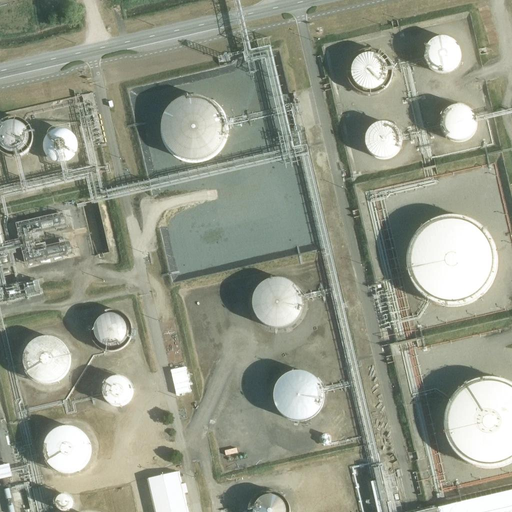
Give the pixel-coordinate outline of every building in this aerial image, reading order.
[(478,511),(511,504),(511,493),(429,511),(390,511),(383,480),(299,104),(287,105),(273,38),(252,42),(243,0),(230,0),(247,74),(259,71),(257,62),(262,61),(263,66),(267,71),(281,129),(283,128),(285,137),(277,139),(280,142),(279,146),(281,146),(282,150),(285,162),(286,169),(302,166),(351,381),(323,388),(318,380),(313,376),(308,373),(299,372),(293,373),(287,374),(281,379),(277,384),(275,390),(275,400),(277,408),(281,415),(288,419),(294,422),(303,421),(312,419),(318,414),(322,407),(324,399),(324,393),(352,387),(370,466),(372,465),(377,482),(383,511),(478,511)] [(460,60),(461,56),(460,53),(459,50),(458,47),(456,44),(453,42),(450,40),(447,39),(444,38),(440,38),(437,39),(434,41),(431,43),(428,46),(426,49),(425,52),(425,56),(425,59),(426,62),(427,66),(429,68),(432,71),(435,73),(438,74),(441,74),(445,74),(448,73),(452,71),(455,70),(457,66),(459,64),(460,60)] [(388,77),(388,73),(388,69),(387,66),(385,63),(383,60),(380,58),(377,56),(374,55),(371,55),(367,55),(364,56),(361,58),(358,60),(356,63),(354,66),(353,69),(353,73),(353,76),(354,79),(355,82),(357,85),(359,87),(362,89),(365,90),(369,91),(373,90),(376,90),(380,88),(382,86),(385,83),(387,80),(388,77)] [(224,136),(225,129),(224,122),(222,116),(219,110),(216,106),(211,102),(205,99),(198,97),(193,96),(187,97),(181,99),(175,102),(170,106),(165,112),(162,117),(161,123),(160,129),(161,136),(163,142),(165,147),(170,152),(174,155),(180,159),(184,160),(187,161),(193,161),(198,161),(202,160),(205,159),(211,156),(216,152),(219,147),(222,142),(224,136)] [(0,186),(0,199),(1,200),(5,216),(7,216),(3,199),(8,198),(7,197),(24,193),(24,194),(86,179),(91,201),(97,200),(98,204),(125,198),(285,162),(282,150),(122,187),(105,191),(94,145),(102,142),(93,104),(85,106),(84,104),(76,105),(90,167),(69,171),(68,163),(72,160),(76,156),(78,150),(78,144),(76,139),(71,134),(65,131),(58,132),(53,133),(49,136),(46,141),(45,147),(45,153),(48,158),(52,162),(56,164),(61,164),(63,173),(27,181),(20,154),(25,151),(28,147),(30,142),(30,137),(29,132),(27,128),(23,125),(18,123),(13,123),(8,124),(4,127),(1,130),(0,134),(0,144),(2,147),(4,151),(8,153),(14,154),(21,182),(0,186)] [(511,109),(476,118),(475,115),(472,112),(466,108),(461,107),(455,107),(450,109),(446,113),(443,118),(441,125),(443,133),(448,139),(454,142),(460,142),(467,141),(472,138),(476,132),(477,126),(477,122),(511,113),(511,109)] [(401,146),(401,142),(401,138),(400,135),(398,132),(396,130),(393,127),(390,126),(387,125),(384,124),(381,125),(377,126),(374,127),(371,130),(369,132),(368,135),(367,138),(366,142),(367,146),(368,149),(369,151),(371,154),(374,156),(378,158),(381,159),(383,159),(386,159),(390,158),(394,156),(396,154),(398,152),(400,149),(401,146)] [(0,327),(1,331),(6,330),(0,306),(22,301),(21,300),(28,299),(28,298),(41,294),(38,279),(23,282),(18,282),(11,251),(23,248),(26,266),(75,255),(72,241),(36,249),(33,235),(69,227),(65,212),(17,223),(21,241),(6,245),(0,221),(0,220),(0,327)] [(497,266),(497,262),(497,258),(496,253),(495,249),(494,244),(492,241),(490,237),(487,233),(484,230),(478,224),(474,222),(471,220),(466,218),(461,216),(456,216),(452,215),(443,216),(439,217),(434,219),(431,220),(426,223),(422,226),(419,229),(416,232),(413,236),(411,239),(408,244),(407,247),(406,252),(405,257),(405,261),(405,269),(407,274),(408,278),(410,283),(412,287),(418,294),(422,298),(425,300),(429,302),(433,304),(441,307),(447,308),(451,308),(455,308),(461,307),(470,304),(473,302),(478,300),(482,296),(484,294),(490,287),(492,283),(494,279),(495,274),(496,271),(497,266)] [(302,309),(303,304),(302,298),(301,294),(299,291),(297,287),(294,284),(289,281),(284,279),(279,278),(276,279),(270,280),(266,282),(261,285),(258,288),(255,293),(253,298),(253,303),(253,308),(254,313),(256,317),(259,320),(262,323),(266,326),(268,327),(272,328),(277,329),(283,328),(286,327),(291,325),(295,322),(298,319),(301,314),(302,309)] [(126,334),(127,331),(126,328),(126,325),(124,323),(122,321),(120,319),(118,317),(115,316),(112,316),(110,316),(108,317),(107,317),(104,318),(102,320),(100,322),(99,324),(97,327),(97,330),(97,333),(98,336),(99,338),(101,341),(103,343),(106,344),(108,345),(111,346),(114,346),(117,345),(120,343),(122,341),(124,339),(126,336),(126,334)] [(70,365),(71,361),(70,356),(69,352),(67,349),(64,345),(61,342),(57,340),(52,338),(48,338),(43,338),(40,339),(36,341),(32,344),(29,348),(26,352),(25,356),(24,360),(25,365),(26,369),(28,373),(31,376),(34,379),(39,382),(43,383),(47,384),(52,383),(55,382),(60,380),(63,378),(66,374),(69,370),(70,365)] [(334,348),(323,351),(329,369),(339,365),(334,348)] [(172,369),(175,396),(190,394),(187,367),(172,369)] [(133,395),(133,392),(133,389),(132,386),(131,384),(129,381),(127,380),(124,378),(121,377),(119,377),(116,377),(113,378),(110,379),(108,381),(107,383),(105,385),(104,388),(103,391),(104,394),(104,397),(105,399),(107,401),(109,404),(112,405),(114,406),(117,406),(120,406),(123,406),(126,404),(129,402),(130,400),(132,397),(133,395)] [(511,385),(506,382),(501,380),(497,379),(493,379),(489,378),(480,379),(472,381),(468,383),(463,386),(457,391),(453,394),(450,398),(446,406),(444,410),(443,415),(442,419),(442,423),(442,427),(443,432),(444,436),(445,441),(447,444),(449,448),(454,455),(459,460),(462,462),(470,466),(474,468),(478,469),(483,470),(487,470),(496,469),(501,468),(506,466),(511,462),(511,385)] [(91,456),(92,451),(92,447),(90,442),(89,439),(86,435),(81,431),(78,429),(73,428),(69,427),(64,428),(60,429),(55,431),(52,434),(49,437),(47,441),(45,446),(44,451),(45,455),(46,460),(48,464),(51,468),(55,471),(58,472),(62,474),(67,475),(70,475),(73,474),(77,473),(81,471),(84,468),(87,465),(90,460),(91,456)] [(417,452),(408,454),(410,462),(419,460),(417,452)] [(0,479),(14,477),(11,464),(0,466),(0,479)] [(155,511),(187,511),(183,494),(188,493),(186,484),(181,485),(178,472),(148,479),(155,511)] [(383,480),(390,511),(396,511),(389,479),(383,480)] [(383,511),(377,482),(371,483),(377,511),(383,511)] [(72,507),(73,503),(72,501),(71,498),(68,497),(65,496),(62,497),(59,498),(58,501),(58,503),(58,506),(59,508),(62,510),(65,511),(68,511),(70,509),(72,507)] [(286,511),(286,510),(285,507),(284,505),(282,502),(280,500),(276,498),(273,497),(271,497),(268,497),(264,498),(261,499),(259,502),(257,504),(255,507),(254,510),(253,511),(286,511)]
